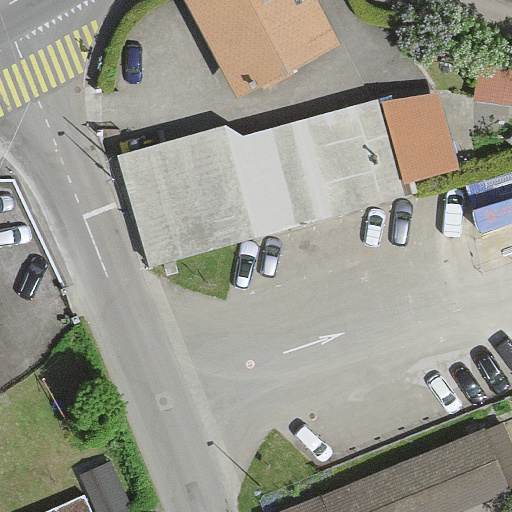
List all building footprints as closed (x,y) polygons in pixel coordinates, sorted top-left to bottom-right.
[(335,44),(312,0),(183,0),(182,1),(231,96),(335,44)] [(511,67),(481,62),(474,99),(511,105),(511,67)] [(440,95),(380,110),(401,182),(459,167),(440,95)] [(221,125),(117,156),(150,268),(405,193),(401,182),(380,110),(377,99),(226,143),(221,125)] [(511,460),(496,420),(265,511),(466,511),(511,494),(511,460)] [(108,462),(83,473),(100,511),(125,511),(130,510),(108,462)] [(43,511),(90,511),(84,495),(43,511)]
